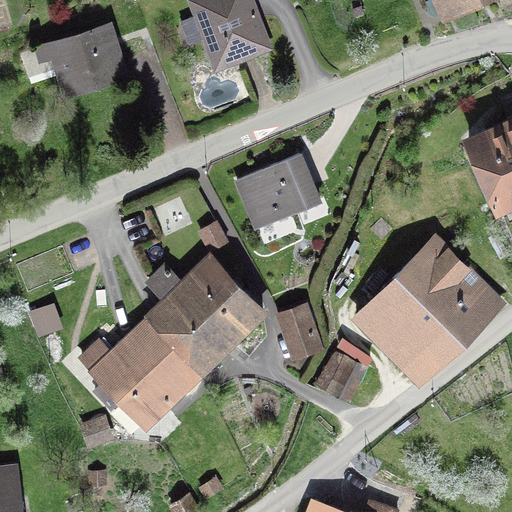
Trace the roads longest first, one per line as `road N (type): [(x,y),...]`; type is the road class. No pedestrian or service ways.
road 1 (tertiary): [(511,37),(416,61),(0,234)]
road 2 (residential): [(511,317),(260,511)]
